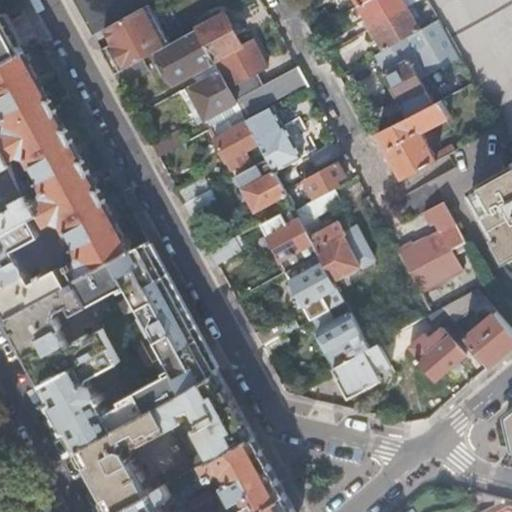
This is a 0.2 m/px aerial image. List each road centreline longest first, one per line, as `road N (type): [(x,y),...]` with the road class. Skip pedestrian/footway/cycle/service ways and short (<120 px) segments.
road 1 (residential): [(413,457),(281,422),(46,0)]
road 2 (residential): [(0,357),(82,511)]
